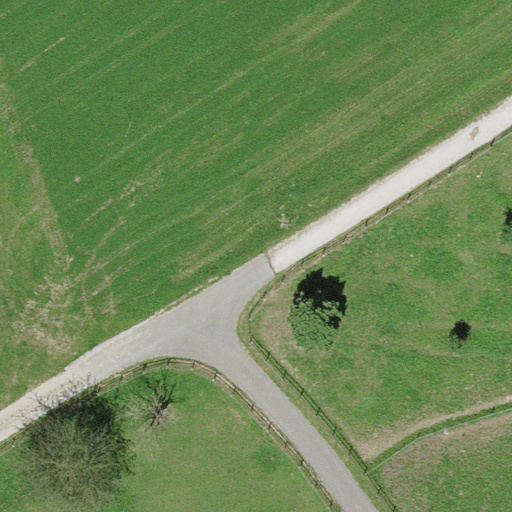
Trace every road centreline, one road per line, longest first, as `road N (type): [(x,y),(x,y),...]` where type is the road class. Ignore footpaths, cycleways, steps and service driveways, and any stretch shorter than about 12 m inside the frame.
road 1 (track): [(0,426),(186,317),(511,106)]
road 2 (track): [(360,511),(291,417),(186,317)]
